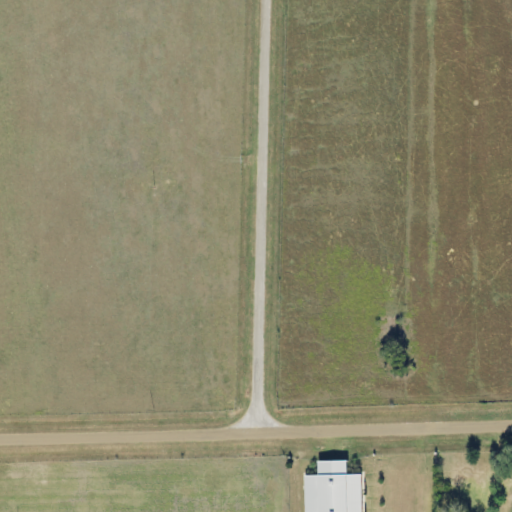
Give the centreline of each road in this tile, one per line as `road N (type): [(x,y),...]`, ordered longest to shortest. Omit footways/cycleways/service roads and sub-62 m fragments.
road 1 (residential): [(0,434),(511,420)]
road 2 (residential): [(259,424),(267,0)]
